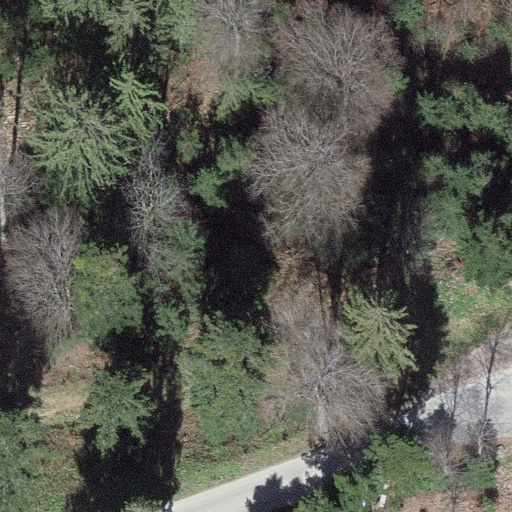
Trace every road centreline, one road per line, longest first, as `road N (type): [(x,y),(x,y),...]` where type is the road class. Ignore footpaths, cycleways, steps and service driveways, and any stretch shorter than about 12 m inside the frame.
road 1 (track): [(0,411),(95,401),(485,409)]
road 2 (unclassified): [(198,511),(511,406)]
